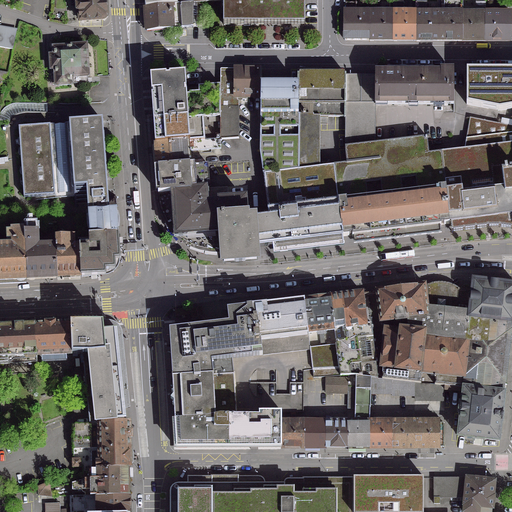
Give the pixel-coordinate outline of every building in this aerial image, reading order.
[(76,13),(78,12),(79,21),(101,20),(105,15),(103,0),(77,0),(78,5),(75,5),(76,9),(76,13)] [(222,0),(222,25),(271,25),(296,25),(303,25),(303,0),(222,0)] [(396,40),(419,41),(443,41),(481,41),(508,41),(509,12),(505,12),(498,12),(498,16),(461,15),(461,0),(438,0),(438,15),(425,15),(425,2),(415,2),(415,15),(402,15),(402,2),(392,2),(392,15),(378,15),(379,2),(368,1),(368,13),(355,13),(355,3),(344,3),(344,24),(344,40),(373,40),(396,40)] [(173,5),(144,8),(146,32),(175,28),(176,34),(182,33),(182,28),(194,27),(194,3),(173,5)] [(485,3),(475,3),(475,11),(484,12),(485,3)] [(16,32),(0,28),(0,47),(12,50),(16,32)] [(51,85),(54,85),(54,86),(70,85),(70,78),(80,77),(87,77),(85,45),(71,46),(71,47),(52,48),(52,56),(49,56),(51,85)] [(375,65),(372,73),(374,101),(454,101),(454,63),(440,63),(440,65),(414,65),(375,65)] [(219,117),(219,140),(237,138),(238,102),(245,102),(245,96),(259,96),(260,96),(260,69),(219,69),(219,85),(219,117)] [(300,115),(299,115),(297,69),(279,69),(260,69),(260,96),(259,100),(259,152),(264,171),(288,168),(299,167),(300,115)] [(300,115),(299,167),(320,165),(319,117),(345,115),(341,75),(345,69),(320,69),(297,69),(299,115),(300,115)] [(448,225),(444,162),(443,157),(443,150),(427,151),(426,136),(377,139),(374,101),(372,73),(366,73),(341,75),(345,115),(347,144),(348,162),(335,163),(335,169),(340,224),(341,223),(342,236),(354,235),(354,242),(441,231),(440,225),(448,225)] [(511,73),(494,73),(465,73),(465,106),(496,112),(511,109),(511,73)] [(150,96),(152,122),(202,118),(219,117),(219,85),(197,87),(198,92),(188,93),(188,94),(185,94),(185,93),(184,93),(184,90),(185,90),(184,74),(168,75),(168,77),(165,77),(165,76),(149,77),(150,93),(152,93),(152,96),(150,96)] [(202,118),(152,122),(154,144),(204,141),(202,118)] [(511,224),(511,127),(494,124),(469,118),(465,146),(443,150),(443,157),(444,162),(505,155),(508,156),(510,158),(511,175),(511,196),(509,197),(511,224)] [(68,124),(49,126),(54,194),(73,193),(74,209),(76,208),(75,204),(86,204),(88,237),(117,235),(115,190),(111,190),(107,190),(101,121),(68,123),(68,124)] [(54,195),(54,194),(49,126),(49,125),(17,127),(22,198),(54,195)] [(154,144),(156,168),(186,166),(206,165),(206,164),(186,166),(185,149),(190,148),(190,151),(220,149),(219,140),(204,141),(203,141),(154,144)] [(511,175),(510,158),(508,156),(505,155),(444,162),(448,225),(449,224),(450,233),(490,228),(500,228),(511,230),(511,229),(511,224),(509,197),(511,196),(511,175)] [(320,165),(299,167),(288,168),(264,171),(264,180),(268,211),(262,212),(257,212),(260,242),(264,241),(272,241),(273,252),(342,245),(342,237),(342,236),(341,223),(340,224),(335,169),(335,163),(320,165)] [(186,166),(156,168),(157,192),(209,188),(206,165),(186,166)] [(213,250),(220,250),(217,208),(218,208),(217,196),(209,197),(209,188),(157,192),(159,200),(161,208),(163,216),(167,223),(171,229),(176,235),(182,240),(187,243),(195,247),(204,249),(213,250)] [(217,193),(217,196),(218,208),(217,208),(220,250),(220,257),(221,259),(261,256),(261,255),(260,242),(257,212),(257,208),(250,208),(250,205),(248,205),(247,191),(217,193)] [(0,280),(25,280),(23,230),(11,230),(12,247),(10,248),(10,246),(9,246),(6,244),(4,245),(1,246),(0,246),(0,280)] [(24,230),(23,230),(25,280),(56,278),(54,247),(46,247),(46,246),(44,245),(42,245),(40,246),(38,247),(38,249),(36,249),(36,243),(37,243),(36,232),(24,232),(24,230)] [(89,246),(78,247),(80,277),(92,276),(99,275),(105,272),(110,267),(114,261),(116,255),(117,246),(117,235),(88,237),(88,238),(89,238),(89,246)] [(80,277),(78,247),(72,247),(72,237),(54,238),(54,247),(56,278),(80,277)] [(456,310),(469,312),(468,317),(509,322),(511,323),(511,320),(511,284),(500,283),(500,282),(495,282),(488,281),(488,282),(472,280),(471,290),(459,290),(456,310)] [(424,285),(426,307),(456,310),(459,290),(459,289),(458,288),(453,285),(448,284),(443,283),(438,282),(434,283),(430,284),(426,285),(424,285)] [(395,322),(407,321),(407,319),(427,317),(426,307),(424,285),(401,288),(376,291),(380,323),(395,321),(395,322)] [(370,324),(366,325),(363,293),(329,297),(335,344),(338,369),(339,376),(347,376),(351,376),(370,378),(377,379),(371,328),(370,324)] [(335,344),(329,297),(303,300),(309,347),(335,344)] [(309,350),(309,347),(303,300),(279,303),(251,306),(252,321),(257,320),(262,355),(309,350)] [(248,416),(236,416),(231,359),(262,355),(257,320),(252,321),(251,306),(245,306),(226,309),(227,322),(222,323),(168,329),(171,378),(172,391),(171,393),(172,394),(172,395),(172,396),(170,399),(173,402),(173,403),(171,405),(173,407),(174,418),(174,420),(174,430),(176,448),(230,448),(254,448),(263,448),(281,447),(281,423),(280,423),(280,412),(258,413),(258,416),(254,416),(248,416)] [(381,357),(380,359),(379,362),(379,364),(380,367),(382,367),(381,379),(391,380),(414,383),(443,386),(443,390),(461,392),(461,389),(504,394),(504,391),(502,391),(502,387),(503,383),(505,383),(505,381),(505,380),(504,380),(505,373),(506,370),(505,370),(506,363),(507,363),(507,360),(506,360),(507,353),(508,353),(508,351),(507,351),(508,343),(509,343),(509,341),(508,341),(509,334),(510,334),(510,333),(510,330),(509,330),(509,326),(509,322),(468,317),(469,312),(456,310),(426,307),(427,317),(407,319),(407,321),(407,323),(406,323),(407,330),(399,329),(399,331),(384,330),(382,335),(383,337),(383,340),(381,357)] [(36,356),(71,354),(71,347),(69,323),(34,324),(35,363),(36,363),(36,356)] [(82,354),(121,352),(119,333),(117,329),(114,326),(111,324),(107,323),(69,323),(71,347),(71,354),(82,354)] [(34,324),(0,325),(0,364),(35,363),(34,324)] [(338,369),(335,344),(309,347),(309,350),(311,370),(338,369)] [(121,352),(82,354),(88,417),(89,424),(128,422),(128,420),(125,421),(124,415),(124,407),(126,406),(121,352)] [(370,395),(370,378),(351,376),(347,376),(347,379),(347,394),(347,407),(354,407),(354,420),(346,420),(346,448),(369,448),(368,420),(369,407),(370,395)] [(347,394),(347,379),(325,378),(325,393),(347,394)] [(370,378),(370,395),(381,395),(391,395),(391,397),(403,397),(413,397),(413,399),(428,399),(443,399),(443,390),(443,386),(414,383),(391,380),(381,379),(377,379),(370,378)] [(504,394),(461,389),(461,392),(460,403),(458,403),(457,414),(459,414),(456,436),(472,438),(478,439),(498,441),(501,423),(502,423),(503,410),(502,410),(504,394)] [(284,447),(306,448),(305,420),(283,420),(281,420),(281,423),(281,447),(284,447)] [(322,448),(326,448),(325,420),(320,420),(305,420),(306,448),(322,448)] [(346,448),(346,420),(325,420),(326,448),(328,448),(346,448)] [(372,448),(394,448),(394,420),(368,420),(369,448),(372,448)] [(75,425),(72,425),(72,467),(82,467),(82,472),(93,470),(107,468),(128,467),(128,462),(128,457),(128,453),(128,447),(128,435),(127,423),(128,423),(128,422),(89,424),(75,425)] [(93,470),(82,472),(82,480),(94,479),(129,478),(128,467),(107,468),(93,470)] [(390,477),(354,476),(353,511),(423,511),(424,477),(390,477)] [(465,477),(465,478),(463,498),(462,505),(463,505),(462,511),(490,511),(491,509),(492,509),(493,495),(494,480),(484,479),(475,478),(465,477)] [(82,480),(71,483),(71,490),(84,490),(84,496),(129,496),(129,478),(94,479),(82,480)] [(463,498),(465,478),(433,478),(433,504),(439,504),(439,498),(463,498)] [(48,482),(37,486),(38,496),(51,496),(48,482)] [(274,483),(193,483),(193,490),(176,490),(176,511),(351,511),(352,483),(299,483),(274,483)] [(84,496),(70,496),(70,511),(129,511),(129,496),(84,496)] [(59,511),(59,503),(44,503),(44,511),(59,511)]
